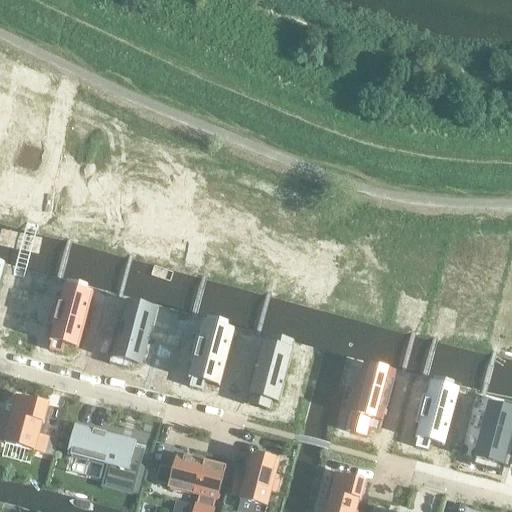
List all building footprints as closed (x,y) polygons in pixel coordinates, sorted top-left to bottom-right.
[(200,161),(205,150),(185,142),(180,153),(200,161)] [(264,184),(284,190),(287,179),(268,172),(264,184)] [(54,329),(48,351),(62,355),(65,345),(78,349),(92,299),(86,297),(88,289),(68,284),(66,292),(64,291),(62,300),(57,299),(49,328),(54,329)] [(126,303),(110,366),(128,371),(130,364),(142,367),(156,311),(126,303)] [(194,366),(188,388),(202,392),(205,382),(219,386),(232,336),(226,334),(229,326),(208,320),(206,329),(204,328),(202,337),(197,336),(189,365),(194,366)] [(249,399),(247,407),(270,413),(272,404),(278,405),(278,406),(279,407),(293,352),(294,345),(293,344),(293,345),(272,340),(272,339),(271,338),(269,347),(264,345),(264,344),(263,344),(248,399),(249,399)] [(364,366),(347,433),(366,438),(369,427),(381,430),(396,374),(364,366)] [(420,426),(414,448),(428,452),(431,442),(444,446),(458,396),(452,394),(454,386),(434,381),(432,389),(430,389),(428,397),(423,396),(415,425),(420,426)] [(2,415),(0,423),(0,443),(44,455),(49,439),(40,437),(43,425),(45,426),(50,407),(16,398),(11,417),(2,415)] [(488,405),(472,467),(502,475),(504,468),(510,470),(511,460),(511,407),(505,406),(504,409),(488,405)] [(75,427),(67,455),(107,466),(101,490),(132,498),(144,452),(134,449),(136,444),(75,427)] [(330,445),(295,436),(294,442),(328,451),(330,445)] [(235,478),(230,497),(240,499),(239,501),(267,508),(271,494),(276,496),(281,478),(276,477),(280,462),(251,455),(245,480),(235,478)] [(159,467),(155,484),(168,487),(167,490),(199,498),(197,505),(195,505),(193,511),(214,511),(215,510),(213,510),(215,503),(217,503),(226,469),(177,457),(173,471),(159,467)] [(335,476),(325,511),(356,511),(359,502),(361,503),(366,484),(335,476)]
